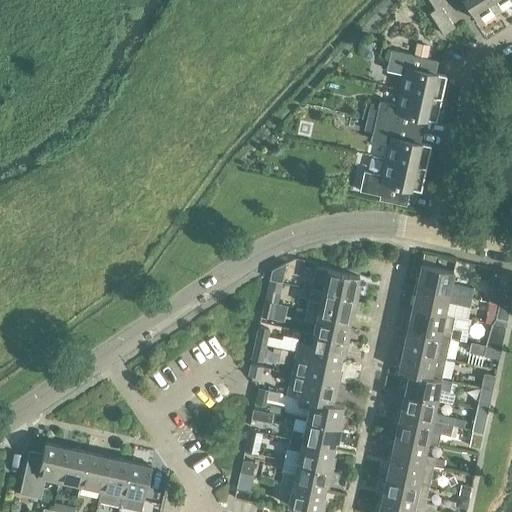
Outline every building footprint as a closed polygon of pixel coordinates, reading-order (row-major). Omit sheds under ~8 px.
[(441,5),(442,6),(447,2),(445,0),(437,0),(432,3),(435,8),(441,5)] [(485,0),(464,0),(478,22),(493,12),(485,0)] [(441,5),(435,8),(430,12),(433,18),(444,10),(442,6),(441,5)] [(444,10),(433,18),(437,23),(448,16),(444,10)] [(448,16),(437,23),(440,28),(451,21),(448,16)] [(440,28),(444,34),(455,27),(451,21),(440,28)] [(418,43),(415,55),(426,57),(428,45),(418,43)] [(391,49),(386,69),(402,73),(399,88),(441,98),(446,75),(437,73),(437,72),(431,71),(434,59),(426,57),(415,55),(391,49)] [(377,109),(369,107),(367,118),(418,129),(421,118),(427,119),(436,121),(441,98),(399,88),(395,104),(379,100),(377,109)] [(387,142),(383,158),(426,167),(431,144),(422,142),(416,140),(418,129),(367,118),(364,128),(372,130),(371,139),(387,142)] [(421,190),(426,167),(383,158),(380,174),(364,170),(359,190),(403,199),(405,188),(411,189),(411,188),(421,190)] [(272,269),(270,279),(281,282),(287,261),(272,269)] [(416,280),(415,284),(471,296),(473,286),(452,282),(455,270),(422,263),(418,280),(416,280)] [(325,278),(322,290),(357,297),(359,285),(358,282),(359,275),(315,266),(313,276),(325,278)] [(265,300),(275,302),(278,303),(282,282),(281,282),(270,279),(268,287),(265,300)] [(416,289),(412,306),(455,315),(467,318),(470,305),(469,305),(471,296),(415,284),(415,289),(416,289)] [(510,305),(511,294),(511,290),(502,289),(495,287),(492,289),(490,300),(499,302),(510,305)] [(308,299),(306,308),(350,318),(351,312),(354,310),(357,297),(322,290),(320,301),(308,299)] [(271,317),(275,302),(265,300),(262,315),(271,317)] [(510,305),(499,302),(495,324),(505,326),(510,305)] [(297,306),(295,316),(316,320),(313,332),(347,339),(350,327),(348,324),(350,318),(306,308),(297,306)] [(407,322),(406,327),(450,336),(459,338),(461,329),(453,327),(455,315),(412,306),(409,323),(407,322)] [(489,332),(486,343),(501,346),(505,326),(495,324),(491,323),(489,332)] [(260,326),(256,342),(266,344),(269,328),(260,326)] [(407,331),(403,348),(446,357),(450,336),(406,327),(405,331),(407,331)] [(344,352),(347,339),(313,332),(311,344),(299,341),(297,350),(340,360),(342,354),(344,352)] [(262,360),(266,344),(256,342),(253,358),(262,360)] [(498,357),(501,346),(486,343),(483,354),(498,357)] [(441,379),(442,378),(446,357),(403,348),(400,365),(398,364),(397,369),(407,372),(441,379)] [(297,350),(292,372),(338,382),(341,369),(339,366),(340,360),(297,350)] [(249,375),(260,377),(263,366),(251,364),(249,375)] [(288,394),(300,396),(300,394),(332,401),(333,397),(335,395),(338,382),(292,372),(288,394)] [(452,380),(442,378),(441,379),(407,372),(406,375),(408,376),(404,392),(437,400),(440,387),(450,390),(452,380)] [(485,372),(481,387),(493,389),(496,375),(485,372)] [(259,387),(256,402),(265,404),(266,398),(277,401),(279,392),(259,387)] [(489,403),(493,389),(481,387),(478,401),(489,403)] [(399,409),(398,413),(453,425),(455,416),(435,412),(437,400),(404,392),(401,409),(399,409)] [(298,405),(309,407),(307,419),(341,426),(343,414),(342,411),(341,411),(343,404),(332,401),(300,394),(300,396),(298,405)] [(271,422),(273,413),(253,408),(251,417),(271,422)] [(399,418),(395,435),(428,442),(439,444),(441,432),(451,434),(453,425),(398,413),(397,417),(399,418)] [(292,428),(290,438),(334,447),(335,441),(338,439),(341,426),(307,419),(304,431),(292,428)] [(472,431),(469,445),(480,447),(483,433),(472,431)] [(426,454),(428,442),(395,435),(391,451),(390,451),(389,455),(434,465),(441,467),(443,459),(435,458),(436,456),(426,454)] [(333,453),(334,447),(290,438),(288,447),(300,450),(298,460),(332,468),(334,456),(333,453)] [(248,439),(247,443),(245,452),(257,455),(260,442),(248,439)] [(40,477),(58,481),(65,446),(45,441),(42,452),(29,449),(20,492),(41,497),(44,484),(40,477)] [(58,481),(79,486),(87,451),(65,446),(58,481)] [(108,455),(87,451),(79,486),(101,491),(108,455)] [(98,500),(120,505),(130,460),(108,455),(101,491),(98,500)] [(390,460),(386,477),(429,486),(434,465),(389,455),(388,460),(390,460)] [(243,459),(240,471),(252,474),(255,462),(243,459)] [(152,465),(130,460),(120,505),(142,510),(152,465)] [(328,484),(332,468),(298,460),(295,471),(285,468),(284,471),(283,470),(281,480),(325,489),(325,486),(328,484)] [(254,474),(252,474),(240,471),(237,487),(251,490),(254,474)] [(426,502),(429,486),(386,477),(382,494),(381,493),(380,498),(435,509),(436,505),(426,502)] [(325,496),(324,493),(325,489),(281,480),(279,490),(291,492),(288,504),(322,511),(325,496)] [(459,494),(460,494),(469,497),(471,486),(461,484),(459,494)] [(467,505),(469,497),(460,494),(458,503),(467,505)] [(434,511),(435,509),(380,498),(379,502),(380,502),(378,511),(434,511)]
